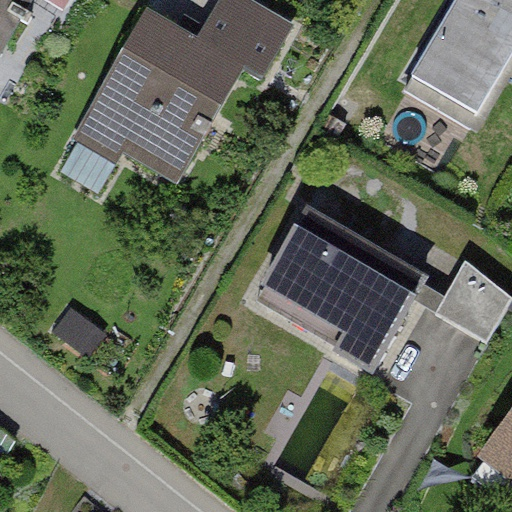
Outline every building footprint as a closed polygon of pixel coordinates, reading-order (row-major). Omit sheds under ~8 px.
[(0,0),(0,71),(45,0),(0,0)] [(511,81),(511,0),(465,0),(423,77),(493,115),(511,81)] [(151,25),(78,149),(176,207),(249,82),(151,25)] [(439,286),(318,216),(267,304),(388,374),(439,286)] [(439,308),(496,337),(511,306),(511,279),(466,256),(439,308)] [(511,438),(490,466),(511,483),(511,438)] [(0,511),(11,511),(23,492),(0,478),(0,511)]
